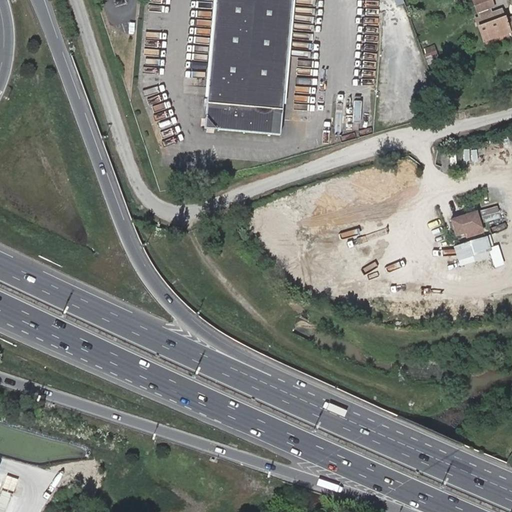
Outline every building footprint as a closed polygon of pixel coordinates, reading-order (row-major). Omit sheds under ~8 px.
[(216,0),(205,118),(214,129),(279,135),(292,0),(216,0)] [(469,0),(474,12),(485,8),(489,6),(486,0),(469,0)] [(485,8),(474,12),(476,17),(487,13),(485,8)] [(497,9),(487,13),(476,17),(472,19),(480,40),(505,30),(507,35),(511,32),(511,24),(509,16),(501,19),(497,9)] [(440,84),(435,73),(428,76),(433,87),(440,84)] [(214,129),(205,118),(204,128),(214,129)] [(464,234),(471,232),(480,229),(475,214),(451,222),(455,237),(464,234)] [(467,280),(488,275),(487,268),(499,265),(491,235),(457,244),(467,280)]
